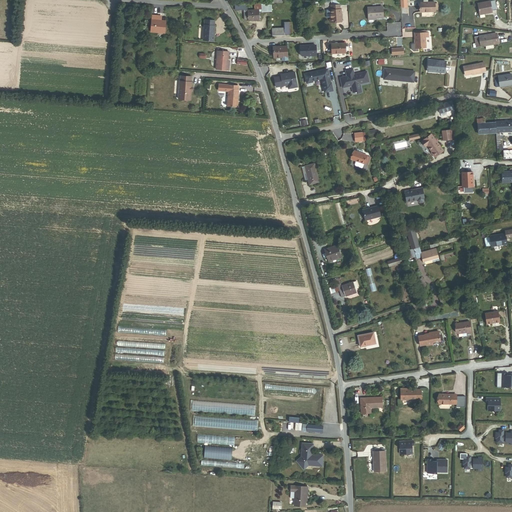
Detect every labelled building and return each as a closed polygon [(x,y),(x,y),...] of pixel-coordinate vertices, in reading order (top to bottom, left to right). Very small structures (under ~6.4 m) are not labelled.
[(439,10),(439,3),(436,3),(436,2),(429,2),(429,0),(425,0),(425,2),(422,2),(422,11),(436,11),(436,10),(439,10)] [(492,14),(492,11),(496,11),(494,2),(490,2),(478,4),(480,19),(485,18),(484,15),(492,14)] [(260,12),(273,12),(272,4),(270,4),(254,5),(255,10),(259,10),(260,12)] [(329,24),(342,23),(341,10),(340,11),(340,6),(332,6),(332,11),(331,11),(331,19),(329,19),(329,24)] [(368,18),(383,18),(383,6),(368,7),(368,18)] [(249,21),(260,21),(260,12),(259,10),(255,10),(248,10),(249,20),(249,21)] [(164,32),(165,21),(159,21),(155,20),(151,20),(150,30),(164,32)] [(204,25),(204,24),(203,41),(214,41),(215,25),(214,25),(215,20),(205,20),(204,25)] [(293,35),(292,23),(292,22),(285,23),(285,28),(272,29),(273,36),(293,35)] [(419,48),(426,48),(425,37),(429,37),(428,32),(425,33),(417,33),(415,33),(415,43),(412,43),(411,44),(411,49),(414,51),(419,51),(419,48)] [(494,48),(493,44),(498,43),(496,33),(479,36),(481,46),(485,45),(486,49),(494,48)] [(333,53),(347,53),(347,51),(347,47),(347,44),(333,44),(333,53)] [(318,56),(318,46),(302,46),(302,55),(304,56),(318,56)] [(281,57),(287,57),(286,47),(273,47),(273,57),(281,57)] [(229,61),(230,52),(217,50),(215,69),(229,71),(230,61),(229,61)] [(429,72),(447,73),(448,62),(430,61),(429,72)] [(485,73),(483,63),(463,66),(464,75),(471,74),(471,75),(481,74),(481,73),(485,73)] [(354,69),(346,71),(348,77),(341,78),(343,88),(352,86),(354,93),(358,92),(358,94),(363,93),(361,84),(370,82),(368,72),(355,75),(354,69)] [(386,69),(385,80),(415,83),(416,73),(386,69)] [(328,70),(306,75),(308,83),(313,82),(313,81),(321,79),(323,80),(325,93),(333,91),(332,83),(331,84),(330,78),(329,78),(328,75),(329,74),(328,70)] [(275,78),(277,87),(289,85),(289,89),(298,87),(295,72),(290,73),(290,74),(288,74),(282,75),(282,76),(275,78)] [(495,88),(511,86),(510,75),(494,77),(495,88)] [(192,87),(192,82),(191,82),(192,77),(181,76),(180,81),(178,99),(191,100),(191,91),(192,91),(192,87)] [(227,106),(237,107),(239,90),(237,90),(237,86),(229,85),(227,106)] [(446,112),(454,109),(451,101),(438,105),(440,113),(441,113),(442,117),(447,115),(446,112)] [(497,123),(497,130),(511,130),(511,120),(497,120),(497,123)] [(482,131),(497,131),(497,130),(497,123),(482,123),(482,131)] [(451,131),(443,132),(444,141),(452,140),(451,131)] [(355,142),(363,141),(363,138),(365,138),(365,133),(362,133),(355,134),(355,142)] [(432,135),(422,142),(426,147),(428,146),(433,153),(432,154),(435,158),(444,151),(432,135)] [(351,159),(356,161),(355,164),(355,166),(362,168),(364,164),(364,163),(365,162),(367,156),(351,150),(350,154),(351,159)] [(309,184),(319,181),(314,162),(305,164),(305,165),(302,166),(305,179),(307,178),(309,184)] [(511,181),(511,171),(502,171),(502,183),(509,182),(511,181)] [(473,172),(462,172),(462,187),(473,187),(473,172)] [(424,199),(422,188),(405,191),(407,202),(418,200),(418,201),(420,202),(423,202),(424,200),(424,199)] [(380,216),(378,206),(363,210),(365,220),(380,216)] [(507,239),(506,233),(490,236),(490,237),(486,238),(485,239),(487,246),(488,247),(492,246),(492,247),(508,244),(507,239)] [(430,245),(431,249),(465,239),(464,235),(430,245)] [(329,262),(342,257),(338,245),(324,249),(325,253),(322,254),(324,259),(327,257),(329,262)] [(416,258),(421,257),(420,253),(419,248),(407,251),(409,258),(416,257),(416,258)] [(427,265),(440,261),(436,248),(420,253),(421,257),(423,262),(427,265)] [(389,267),(403,262),(401,257),(399,258),(388,262),(389,267)] [(416,286),(421,294),(428,284),(423,277),(416,286)] [(358,288),(356,281),(353,282),(353,281),(342,285),(340,278),(336,280),(342,297),(357,292),(356,289),(358,288)] [(441,304),(454,300),(452,295),(439,299),(441,304)] [(486,323),(500,322),(499,311),(485,313),(486,323)] [(464,336),(472,335),(470,321),(456,323),(457,327),(455,327),(456,331),(458,333),(463,332),(464,336)] [(440,341),(438,331),(429,332),(429,333),(425,334),(425,335),(418,335),(420,346),(426,345),(433,344),(432,342),(440,341)] [(360,346),(375,343),(373,332),(357,335),(360,346)] [(511,385),(511,373),(511,375),(506,375),(506,373),(501,373),(501,387),(511,387),(511,386),(511,385)] [(421,399),(421,389),(415,389),(401,389),(401,400),(416,400),(416,399),(421,399)] [(456,404),(456,394),(439,394),(439,403),(456,404)] [(382,407),(382,397),(360,398),(361,413),(371,413),(370,408),(382,407)] [(500,410),(500,398),(486,398),(486,402),(488,402),(488,410),(500,410)] [(256,405),(193,400),(193,410),(255,415),(256,405)] [(259,420),(196,415),(195,426),(258,431),(259,420)] [(499,433),(496,433),(496,438),(497,438),(497,442),(503,442),(503,438),(506,438),(506,442),(511,442),(511,444),(511,430),(511,431),(511,433),(506,433),(506,435),(503,435),(503,430),(499,430),(499,433)] [(235,437),(198,434),(197,443),(234,446),(235,437)] [(412,453),(412,445),(414,445),(413,441),(399,441),(400,454),(412,453)] [(312,454),(313,444),(302,443),(301,457),(296,461),(304,469),(308,465),(322,466),(323,455),(312,454)] [(386,471),(385,451),(373,451),(374,471),(386,471)] [(466,460),(462,460),(462,465),(463,465),(463,469),(469,469),(469,465),(472,465),(472,469),(477,469),(477,471),(482,471),(482,458),(478,458),(478,460),(472,460),(472,462),(470,462),(470,457),(466,457),(466,460)] [(447,472),(447,460),(439,459),(439,461),(432,461),(432,459),(427,459),(427,473),(437,473),(437,472),(447,472)] [(295,491),(294,498),(294,505),(305,506),(305,501),(306,493),(307,493),(307,487),(295,486),(295,491)]
